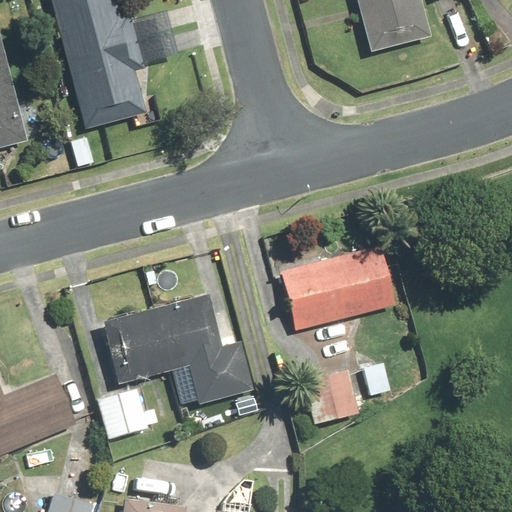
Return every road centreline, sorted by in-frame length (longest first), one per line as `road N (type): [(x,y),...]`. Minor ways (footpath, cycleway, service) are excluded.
road 1 (residential): [(0,243),(280,175)]
road 2 (residential): [(280,175),(511,108)]
road 3 (residential): [(280,175),(236,0)]
